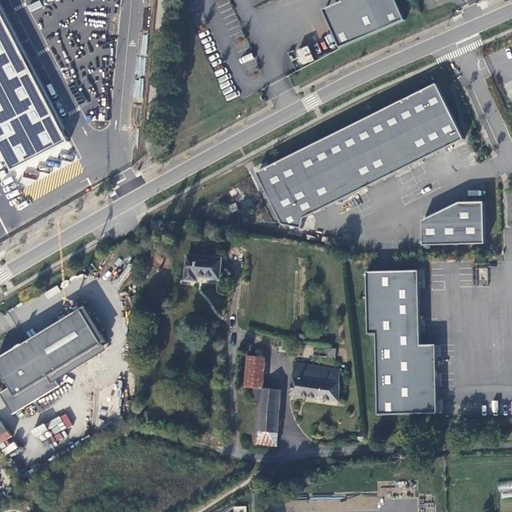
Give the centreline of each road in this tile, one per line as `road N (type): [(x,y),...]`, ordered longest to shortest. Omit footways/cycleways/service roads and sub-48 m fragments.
road 1 (tertiary): [(511,11),(314,102),(0,277)]
road 2 (unclassified): [(511,449),(299,455)]
road 3 (unclassified): [(233,331),(278,363),(299,455)]
road 4 (unclassified): [(236,452),(233,331)]
